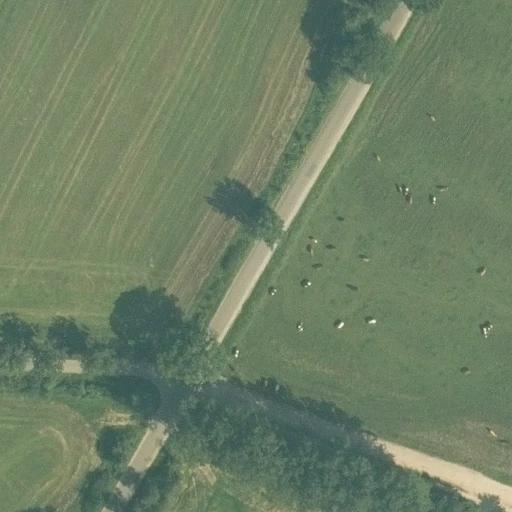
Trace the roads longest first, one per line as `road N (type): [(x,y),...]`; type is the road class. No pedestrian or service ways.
road 1 (tertiary): [(186,381),(405,0)]
road 2 (track): [(511,500),(186,381)]
road 3 (unclassified): [(186,381),(144,369),(0,362)]
road 4 (tertiary): [(109,511),(186,381)]
